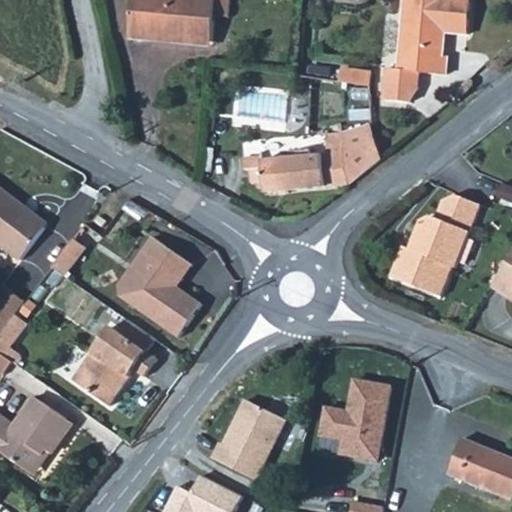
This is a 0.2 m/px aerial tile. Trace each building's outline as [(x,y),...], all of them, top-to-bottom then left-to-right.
[(130,0),(127,39),(148,42),(149,35),(206,42),(211,0),(130,0)] [(465,38),(470,3),(443,0),(402,0),(393,73),(440,79),(442,61),(439,61),(442,35),(465,38)] [(336,73),(334,86),(365,90),(366,77),(336,73)] [(350,182),(380,157),(371,125),(322,134),(325,151),(260,160),(259,154),(240,157),(243,180),(261,179),(263,192),(350,182)] [(0,188),(0,246),(20,262),(44,230),(19,211),(23,207),(0,188)] [(402,247),(390,277),(438,297),(450,268),(453,269),(478,206),(452,195),(441,201),(435,217),(429,215),(424,216),(421,218),(409,249),(402,247)] [(99,228),(103,223),(96,217),(92,223),(99,228)] [(181,285),(192,269),(152,242),(133,270),(150,282),(132,309),(177,340),(200,308),(171,289),(172,286),(179,284),(181,285)] [(70,243),(50,269),(62,278),(82,252),(70,243)] [(511,253),(491,287),(511,300),(511,253)] [(132,309),(150,282),(133,270),(119,292),(120,301),(132,309)] [(0,288),(0,287),(0,334),(13,318),(23,305),(0,288)] [(0,334),(0,357),(1,358),(7,350),(26,326),(13,318),(0,334)] [(110,331),(74,384),(108,407),(128,378),(124,376),(128,371),(142,380),(155,362),(146,356),(156,342),(127,323),(118,336),(110,331)] [(9,364),(15,356),(7,350),(1,358),(9,364)] [(1,358),(0,357),(0,377),(9,364),(1,358)] [(393,381),(357,374),(351,405),(329,401),(324,428),(345,432),(342,448),(379,455),(393,381)] [(69,422),(33,397),(13,427),(0,418),(0,453),(26,471),(41,450),(47,454),(69,422)] [(284,421),(246,402),(225,445),(221,443),(213,458),(255,479),(284,421)] [(446,473),(511,501),(511,500),(511,455),(463,435),(446,473)] [(234,511),(243,496),(202,475),(193,495),(179,488),(168,508),(172,510),(170,511),(234,511)] [(382,511),(383,507),(353,501),(350,511),(382,511)]
